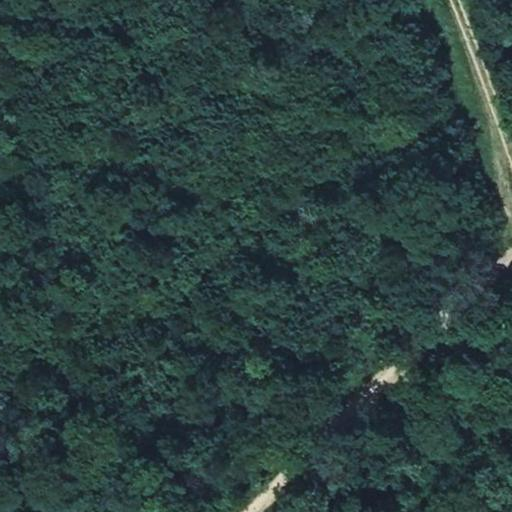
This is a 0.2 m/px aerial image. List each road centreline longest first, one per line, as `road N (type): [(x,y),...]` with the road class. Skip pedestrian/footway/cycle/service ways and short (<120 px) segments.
road 1 (track): [(254,511),(379,372),(511,251)]
road 2 (track): [(444,0),(511,195)]
